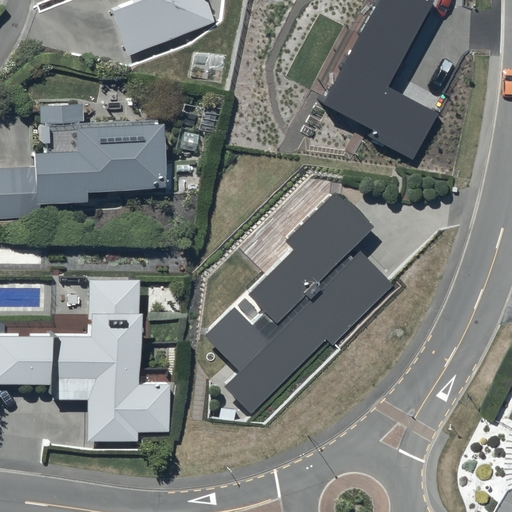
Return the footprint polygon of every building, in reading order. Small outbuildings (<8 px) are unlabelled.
[(130,0),(131,2),(108,11),(125,54),(210,21),(202,0),(130,0)] [(435,0),(434,0),(379,0),(324,105),(373,131),(369,138),(413,161),(438,114),(388,87),(435,0)] [(27,169),(0,170),(0,219),(41,217),(40,204),(82,202),(82,192),(160,188),(156,118),(79,122),(78,105),(36,107),(39,151),(26,152),(27,169)] [(370,226),(329,186),(277,239),(285,247),(238,295),(257,313),(248,322),(228,303),(196,336),(230,369),(216,384),(247,414),(324,336),(331,343),(388,285),(356,254),(350,260),(343,254),(370,226)] [(135,279),(87,279),(86,337),(0,336),(0,382),(47,383),(47,397),(86,397),(85,441),(136,441),(136,433),(167,433),(168,385),(135,385),(135,279)]
